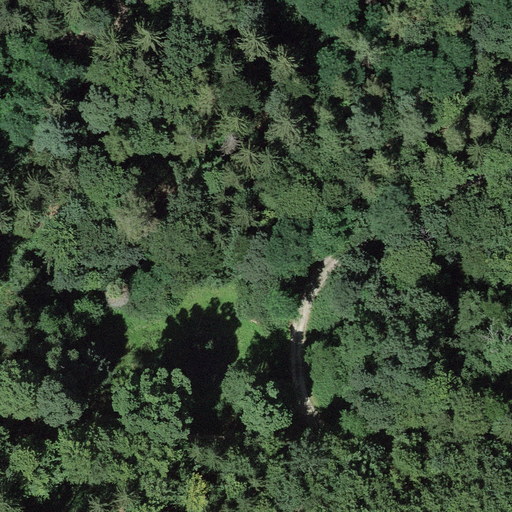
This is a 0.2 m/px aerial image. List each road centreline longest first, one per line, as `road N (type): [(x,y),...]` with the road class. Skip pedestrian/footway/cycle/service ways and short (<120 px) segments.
road 1 (track): [(0,425),(184,443),(511,439)]
road 2 (track): [(511,160),(374,226),(319,263),(301,319),(302,437)]
